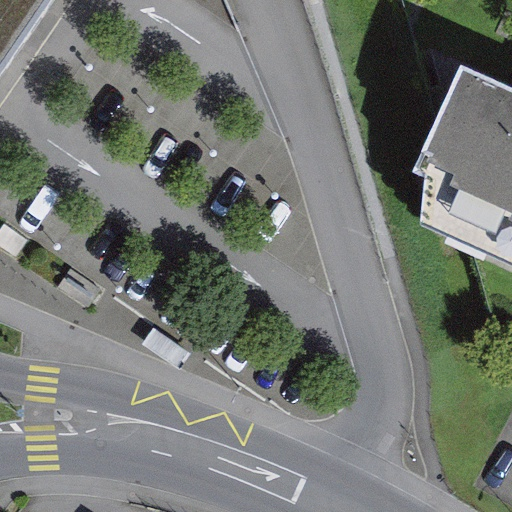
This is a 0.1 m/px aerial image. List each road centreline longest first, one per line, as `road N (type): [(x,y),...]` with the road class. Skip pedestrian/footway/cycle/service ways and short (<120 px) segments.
road 1 (secondary): [(347,511),(126,426)]
road 2 (secondary): [(126,426),(0,378)]
road 3 (secondary): [(0,451),(126,426)]
